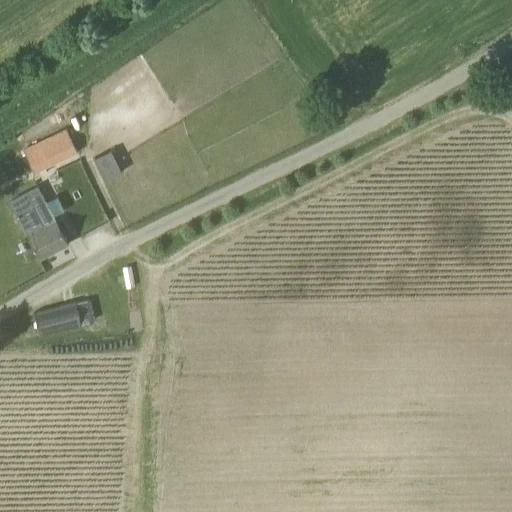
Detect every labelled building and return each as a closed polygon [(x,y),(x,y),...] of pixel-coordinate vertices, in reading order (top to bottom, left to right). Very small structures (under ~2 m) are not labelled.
[(35,173),(78,152),(66,127),(22,148),(35,173)] [(110,212),(150,194),(128,144),(87,162),(110,212)] [(37,205),(32,196),(24,200),(12,207),(40,259),(68,244),(57,222),(56,222),(45,201),(37,205)] [(75,302),(73,302),(79,325),(82,324),(92,321),(89,298),(75,302)] [(33,313),(39,336),(79,325),(73,302),(33,313)]
